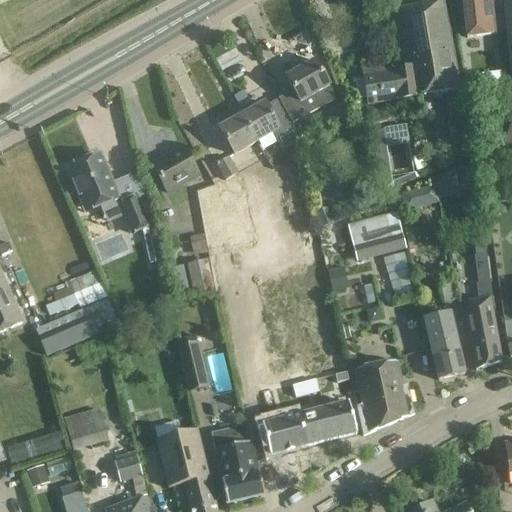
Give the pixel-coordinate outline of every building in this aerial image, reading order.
[(500,4),(490,5),(489,0),(462,0),(467,39),(504,35),(500,4)] [(511,0),(503,0),(511,83),(511,82),(511,0)] [(413,69),(418,97),(423,97),(461,90),(449,22),(438,24),(434,5),(397,11),(397,12),(390,14),(400,70),(413,69)] [(392,72),(390,59),(361,64),(363,78),(351,80),(355,104),(367,101),(368,105),(416,97),(416,98),(418,97),(413,69),(400,70),(392,72)] [(292,124),(306,116),(336,100),(329,87),(315,61),(285,78),(293,92),(278,100),(292,124)] [(467,95),(481,93),(480,82),(466,83),(467,95)] [(292,124),(278,100),(266,107),(264,103),(241,116),(257,143),(272,135),(281,150),(300,139),(292,124)] [(257,143),(241,116),(219,129),(234,156),(257,143)] [(511,162),(511,123),(499,157),(511,162)] [(391,178),(387,149),(410,145),(407,126),(373,132),(383,193),(424,177),(414,174),(391,178)] [(183,150),(152,168),(167,194),(198,176),(183,150)] [(67,170),(85,214),(118,200),(100,156),(67,170)] [(228,158),(215,165),(224,181),(237,174),(228,158)] [(131,236),(151,227),(137,196),(117,204),(131,236)] [(337,221),(330,209),(324,212),(321,210),(313,214),(321,229),(337,221)] [(356,263),(406,251),(398,215),(386,218),(347,227),(352,251),(356,263)] [(207,254),(203,236),(190,239),(193,257),(207,254)] [(160,263),(155,239),(144,241),(150,265),(160,263)] [(487,270),(486,259),(474,260),(476,271),(487,270)] [(206,262),(186,266),(192,295),(212,291),(206,262)] [(182,267),(167,271),(174,303),(190,299),(182,267)] [(348,290),(343,268),(327,272),(332,293),(348,290)] [(0,274),(0,333),(21,324),(0,274)] [(489,298),(466,302),(463,312),(475,372),(495,365),(501,363),(489,298)] [(70,325),(38,339),(46,357),(115,328),(108,309),(105,302),(67,318),(70,325)] [(450,314),(424,321),(438,382),(464,375),(450,314)] [(176,349),(179,359),(187,394),(208,390),(198,344),(176,349)] [(178,359),(176,349),(175,346),(165,348),(168,361),(178,359)] [(358,370),(355,371),(360,391),(363,406),(356,407),(362,438),(369,435),(377,431),(399,422),(408,418),(414,416),(407,386),(401,388),(395,362),(387,364),(363,369),(358,370)] [(130,402),(123,404),(129,424),(136,422),(130,402)] [(348,404),(317,411),(325,443),(356,435),(348,404)] [(98,410),(64,421),(74,452),(108,442),(98,410)] [(294,418),(291,418),(298,450),(325,443),(317,411),(294,418)] [(291,418),(261,426),(270,457),(298,450),(291,418)] [(190,511),(216,511),(196,431),(156,441),(168,489),(184,485),(190,511)] [(251,443),(214,451),(221,482),(226,507),(264,498),(251,443)] [(136,457),(113,464),(120,485),(142,478),(136,457)] [(49,484),(43,467),(26,473),(32,490),(49,484)] [(85,511),(77,484),(58,490),(65,511),(85,511)] [(149,511),(151,511),(145,496),(105,511),(104,511),(149,511)] [(435,511),(431,503),(413,511),(469,511),(466,505),(451,511),(435,511)]
